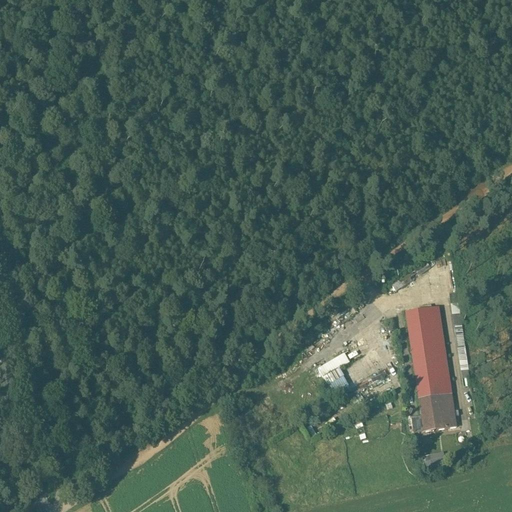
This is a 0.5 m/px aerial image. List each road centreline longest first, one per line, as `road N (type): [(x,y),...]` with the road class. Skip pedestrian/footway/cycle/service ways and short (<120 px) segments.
road 1 (track): [(511,168),(59,511)]
road 2 (secondary): [(43,511),(0,360)]
